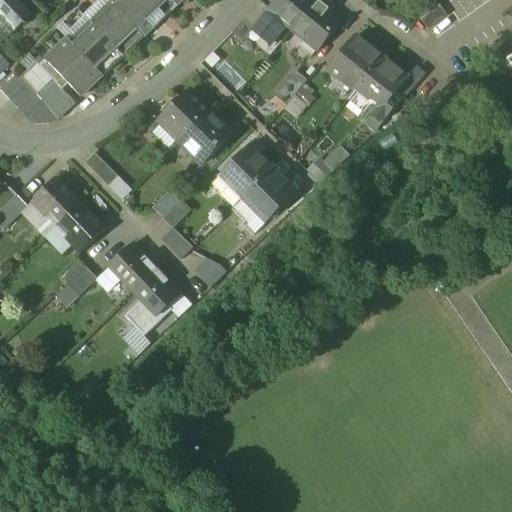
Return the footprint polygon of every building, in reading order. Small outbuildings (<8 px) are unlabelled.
[(125,0),(117,8),(135,29),(144,38),(162,21),(143,0),(125,0)] [(143,0),(162,21),(185,0),(143,0)] [(277,0),(278,0),(269,11),(292,30),(312,5),(306,0),(277,0)] [(450,14),(438,0),(409,0),(408,1),(432,29),(450,14)] [(135,29),(117,8),(114,5),(91,25),(119,54),(130,44),(125,39),(135,29)] [(325,15),(312,5),(292,30),(318,50),(317,52),(318,53),(342,24),(340,23),(339,24),(327,13),(325,15)] [(67,48),(96,82),(123,58),(119,54),(91,25),(67,48)] [(356,39),(329,72),(342,82),(346,77),(358,87),(381,59),(356,39)] [(96,82),(67,48),(64,45),(40,67),(63,92),(69,86),(81,99),(96,82)] [(409,82),(381,59),(358,87),(386,110),(409,82)] [(40,67),(38,65),(22,81),(42,102),(43,102),(58,118),(73,103),(63,92),(40,67)] [(287,106),(309,81),(298,72),(276,96),(287,106)] [(22,81),(17,76),(0,91),(0,92),(25,119),(42,102),(22,81)] [(307,88),(288,106),(298,117),(317,98),(307,88)] [(190,93),(160,122),(181,144),(211,115),(190,93)] [(211,115),(181,144),(203,166),(233,137),(230,135),(211,115)] [(252,147),(223,175),(233,184),(228,188),(241,201),(245,197),(273,169),(252,147)] [(120,179),(96,156),(86,165),(110,189),(120,179)] [(273,169),(245,197),(270,221),(298,194),(273,169)] [(81,207),(58,182),(35,204),(48,219),(50,217),(60,227),(81,207)] [(7,186),(1,191),(1,192),(0,193),(0,214),(18,197),(7,186)] [(154,209),(177,229),(193,210),(170,190),(154,209)] [(29,209),(18,197),(0,214),(0,225),(5,231),(29,209)] [(104,232),(81,207),(60,227),(69,237),(67,239),(81,254),(104,232)] [(184,260),(195,248),(175,229),(164,241),(184,260)] [(158,271),(135,246),(111,268),(135,293),(158,271)] [(207,257),(196,274),(215,286),(226,270),(207,257)] [(86,270),(77,261),(61,276),(69,286),(86,270)] [(182,296),(158,271),(135,293),(159,319),(182,296)]
